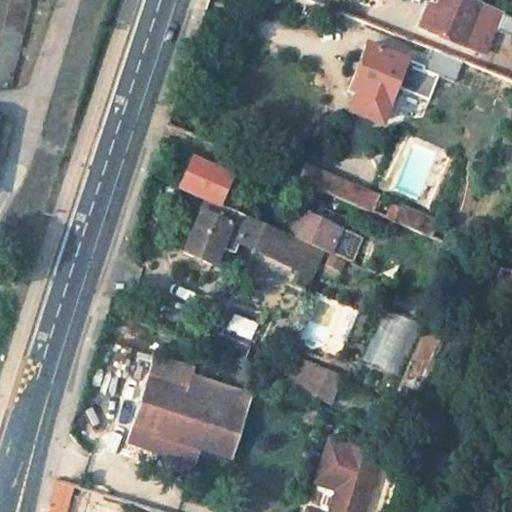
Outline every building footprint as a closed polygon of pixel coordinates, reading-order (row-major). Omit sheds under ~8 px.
[(482,53),(498,14),(462,0),(437,0),(435,6),(426,30),(482,53)] [(426,30),(435,6),(426,2),(417,27),(426,30)] [(204,55),(209,39),(196,35),(190,51),(204,55)] [(382,117),(404,59),(366,44),(348,90),(356,93),(351,105),(354,113),(375,120),(382,117)] [(454,80),(461,59),(430,47),(422,68),(428,70),(454,80)] [(235,214),(241,201),(222,193),(228,176),(191,160),(179,189),(203,200),(235,214)] [(370,212),(377,196),(303,165),(297,181),(370,212)] [(296,270),(306,244),(283,234),(280,233),(259,224),(235,214),(203,200),(183,250),(212,264),(223,238),(235,244),(282,264),(296,270)] [(280,233),(288,214),(267,205),(259,224),(280,233)] [(412,229),(418,213),(402,206),(395,222),(412,229)] [(395,222),(400,211),(390,208),(386,218),(395,222)] [(306,244),(348,262),(357,239),(292,211),(283,234),(306,244)] [(430,237),(437,220),(418,213),(412,229),(430,237)] [(224,269),(235,244),(223,238),(212,264),(224,269)] [(229,456),(242,413),(147,383),(134,426),(229,456)] [(336,491),(329,511),(307,511),(305,511),(362,511),(379,455),(350,447),(326,440),(313,483),(336,491)] [(58,511),(65,511),(73,488),(52,482),(47,509),(58,511)]
